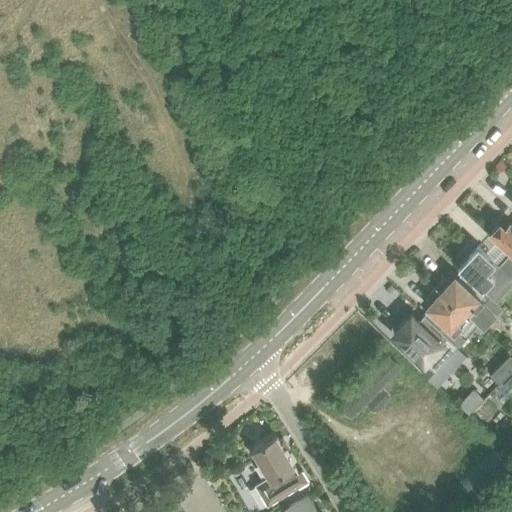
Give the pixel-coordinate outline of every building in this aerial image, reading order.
[(499,222),(489,234),(509,253),(511,255),(511,222),(510,221),(504,227),(499,222)] [(464,254),(458,260),(460,265),(459,266),(463,270),(478,284),(479,283),(484,288),(496,300),(511,282),(511,255),(509,253),(499,264),(478,245),(469,255),(464,254)] [(463,270),(457,276),(472,290),(478,284),(463,270)] [(443,277),(435,285),(468,315),(468,314),(484,328),(502,306),(496,300),(484,288),(479,283),(478,284),(472,290),(457,276),(455,274),(451,279),(448,276),(443,277)] [(429,308),(424,314),(456,344),(457,343),(460,345),(466,338),(455,328),(468,315),(435,285),(428,293),(428,298),(431,300),(426,305),(429,308)] [(398,330),(395,333),(406,342),(403,345),(412,354),(415,350),(430,364),(434,368),(456,344),(424,314),(417,321),(411,315),(409,318),(407,316),(396,329),(398,330)] [(381,385),(398,368),(385,355),(338,401),(351,414),(367,399),(376,408),(390,394),(381,385)] [(430,364),(422,372),(426,376),(432,369),(434,368),(430,364)] [(507,375),(498,366),(491,374),(500,382),(507,375)] [(511,374),(490,398),(499,407),(511,393),(511,374)] [(472,387),(457,403),(467,413),(482,397),(472,387)] [(265,503),(307,478),(301,468),(297,470),(276,435),(252,449),(268,475),(253,484),(265,503)] [(511,465),(494,444),(458,475),(476,498),(511,468),(511,465)] [(511,511),(511,487),(481,511),(511,511)] [(319,511),(308,494),(282,510),(283,511),(319,511)] [(434,502),(421,511),(441,511),(442,511),(434,502)]
